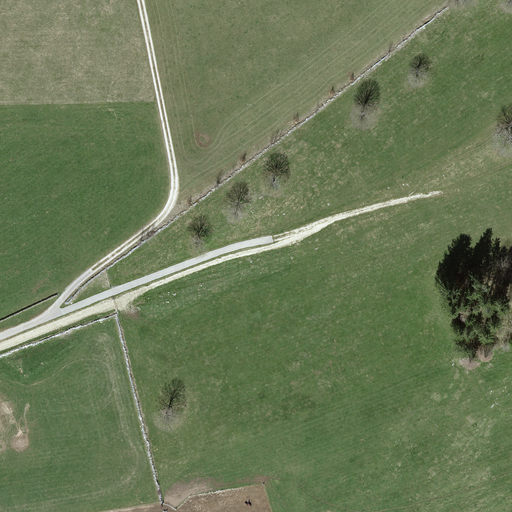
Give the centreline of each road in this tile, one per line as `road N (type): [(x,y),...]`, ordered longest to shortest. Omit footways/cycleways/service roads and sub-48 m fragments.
road 1 (track): [(0,337),(254,242),(448,188)]
road 2 (track): [(140,0),(172,203),(163,220),(72,291),(54,316)]
